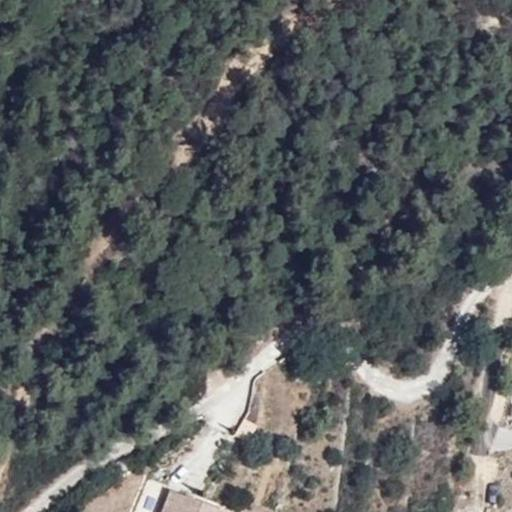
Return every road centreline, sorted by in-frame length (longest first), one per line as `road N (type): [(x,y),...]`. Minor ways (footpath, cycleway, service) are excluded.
road 1 (residential): [(33,511),(109,452),(305,332),(324,326),(381,384),(406,394),(438,378),(466,305),(511,249)]
road 2 (track): [(319,0),(269,31),(77,282),(0,437)]
